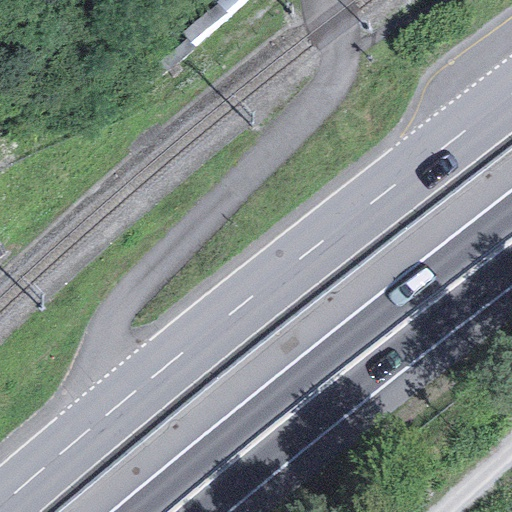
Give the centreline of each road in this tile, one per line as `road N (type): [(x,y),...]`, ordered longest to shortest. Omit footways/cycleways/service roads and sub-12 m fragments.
road 1 (primary): [(511,94),(0,505)]
road 2 (track): [(109,414),(110,329),(132,286),(327,94),(337,54),(328,0)]
road 3 (trunk): [(511,208),(136,511)]
road 4 (trunk): [(205,511),(511,267)]
